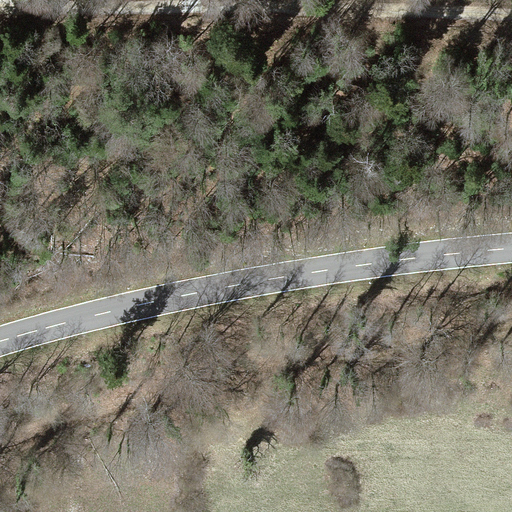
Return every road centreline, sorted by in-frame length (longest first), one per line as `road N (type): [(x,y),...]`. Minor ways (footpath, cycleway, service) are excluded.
road 1 (track): [(0,442),(158,388),(331,347),(511,322)]
road 2 (secondary): [(511,247),(245,283),(0,340)]
road 3 (track): [(511,13),(0,4)]
